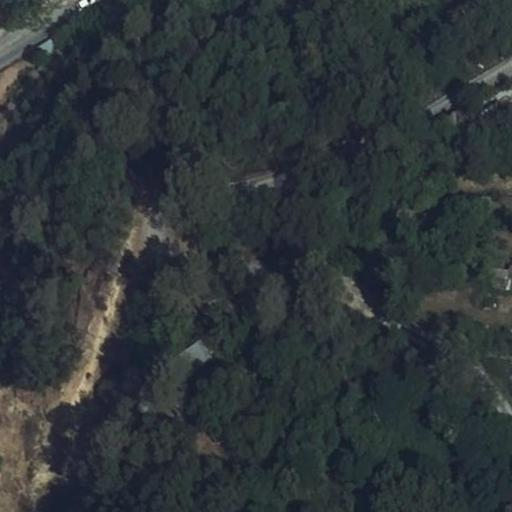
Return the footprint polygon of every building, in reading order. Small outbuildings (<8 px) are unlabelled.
[(7,0),(4,4),(20,15),(30,0),(7,0)] [(490,204),(465,202),(463,226),(489,228),(490,204)] [(399,274),(410,275),(411,266),(412,265),(413,264),(401,262),(399,274)] [(411,266),(410,275),(427,278),(428,268),(411,266)] [(511,292),(511,274),(494,272),(493,290),(506,291),(511,292)] [(202,348),(202,347),(167,371),(179,388),(213,364),(202,348)] [(248,426),(265,411),(249,398),(233,412),(248,426)] [(233,412),(205,435),(218,451),(248,426),(233,412)]
